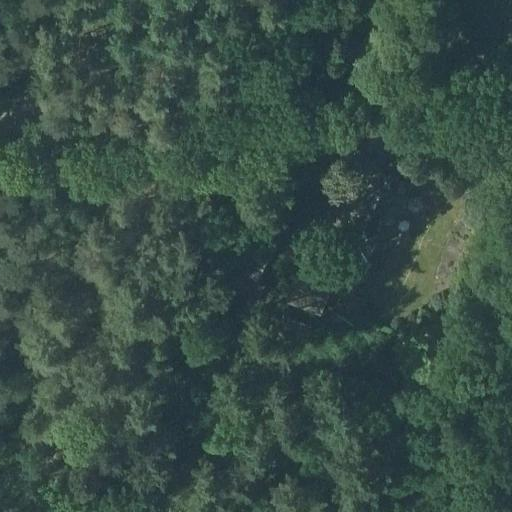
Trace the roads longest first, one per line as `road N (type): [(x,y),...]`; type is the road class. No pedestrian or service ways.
road 1 (unclassified): [(0,120),(403,115),(511,106)]
road 2 (track): [(227,0),(190,120)]
road 3 (track): [(53,0),(20,120)]
